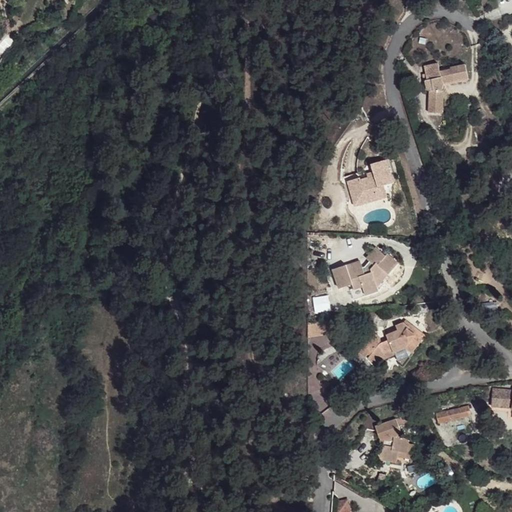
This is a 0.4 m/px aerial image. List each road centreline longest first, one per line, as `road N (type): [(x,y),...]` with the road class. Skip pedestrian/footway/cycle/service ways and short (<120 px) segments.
road 1 (residential): [(464,317),(383,69),(395,35),(410,22),(431,12),(473,22)]
road 2 (residential): [(451,382),(341,415),(319,441),(313,511)]
